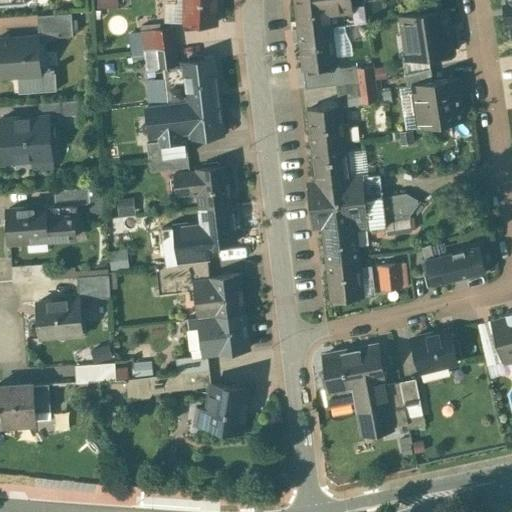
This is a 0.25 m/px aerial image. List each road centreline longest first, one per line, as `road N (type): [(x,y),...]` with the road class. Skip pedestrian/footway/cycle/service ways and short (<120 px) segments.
road 1 (residential): [(252,0),(289,337)]
road 2 (residential): [(511,283),(289,337)]
road 3 (residential): [(476,0),(511,212)]
road 4 (residential): [(289,337),(311,511)]
road 5 (tertiary): [(511,479),(373,511)]
